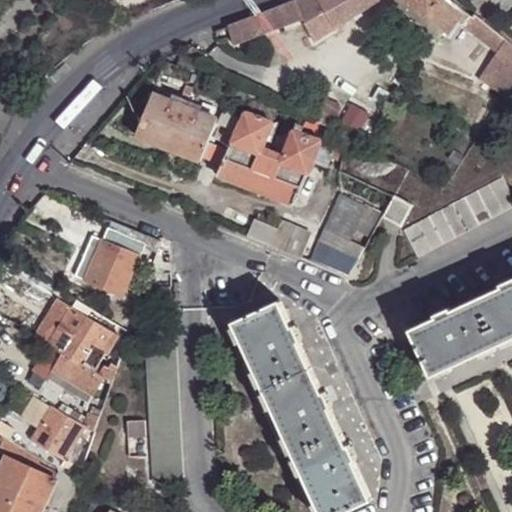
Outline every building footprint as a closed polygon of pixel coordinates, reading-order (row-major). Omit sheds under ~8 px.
[(265,13),(226,27),(233,45),(302,18),(315,39),(380,0),(293,0),(265,10),(265,13)] [(444,26),(411,0),(395,0),(437,34),(444,26)] [(452,0),(411,0),(444,26),(450,31),(459,19),(463,11),(464,9),(452,0)] [(473,19),(463,11),(459,19),(488,42),(495,34),(476,17),(473,19)] [(504,40),(495,34),(488,42),(496,49),(504,40)] [(511,59),(500,52),(491,65),(511,80),(511,59)] [(511,80),(491,65),(480,81),(511,97),(511,80)] [(151,97),(152,98),(190,114),(192,108),(190,107),(196,91),(159,76),(151,97)] [(190,114),(152,98),(136,135),(201,161),(216,124),(190,114)] [(313,119),(328,127),(338,108),(324,99),(313,119)] [(313,119),(304,116),(300,125),(285,120),(282,128),(286,130),(283,137),(288,139),(285,148),(267,142),(270,133),(265,131),(267,128),(265,127),(271,111),(254,104),(245,107),(219,176),(296,204),(313,160),(318,149),(331,154),(336,156),(344,137),(328,127),(313,119)] [(224,120),(235,124),(238,116),(232,113),(224,120)] [(387,168),(393,160),(351,139),(349,145),(349,155),(353,164),(360,170),(369,173),(379,173),(387,168)] [(318,149),(313,160),(328,165),(331,154),(318,149)] [(406,230),(418,256),(511,208),(511,192),(506,180),(406,230)] [(378,213),(336,193),(317,238),(360,258),(365,245),(345,236),(350,224),(370,233),(378,215),(378,213)] [(378,215),(379,216),(395,223),(405,202),(387,193),(378,213),(378,215)] [(256,219),(249,236),(300,257),(311,232),(283,219),(279,229),(256,219)] [(107,230),(158,252),(161,240),(111,220),(107,230)] [(138,254),(103,240),(85,281),(121,297),(138,254)] [(501,346),(511,341),(511,280),(502,286),(504,289),(478,300),(501,346)] [(434,378),(501,346),(478,300),(452,312),(451,309),(437,316),(437,319),(412,331),(434,378)] [(234,322),(265,389),(312,367),(300,343),(303,341),(296,326),(293,328),(281,301),(234,322)] [(73,308),(49,345),(104,377),(113,383),(117,374),(101,364),(104,358),(110,347),(118,335),(73,308)] [(104,377),(49,345),(35,368),(50,378),(54,371),(94,394),(104,377)] [(182,482),(175,346),(147,347),(154,485),(182,482)] [(110,347),(104,358),(110,363),(117,351),(110,347)] [(265,389),(296,455),(342,433),(331,409),(334,408),(327,393),(324,394),(312,367),(265,389)] [(89,402),(94,394),(54,371),(50,378),(89,402)] [(85,427),(83,425),(50,407),(33,437),(67,458),(85,427)] [(97,434),(104,412),(93,409),(92,414),(88,414),(83,425),(85,427),(97,434)] [(146,423),(129,424),(130,439),(148,438),(146,423)] [(342,433),(296,455),(323,511),(349,511),(373,501),(355,462),(358,461),(351,446),(349,448),(342,433)] [(0,453),(7,456),(38,470),(43,460),(4,436),(0,445),(0,453)] [(43,511),(46,504),(56,478),(38,470),(7,456),(0,471),(0,511),(43,511)]
